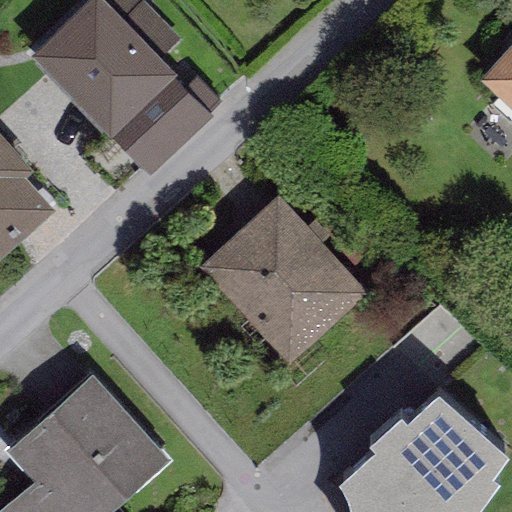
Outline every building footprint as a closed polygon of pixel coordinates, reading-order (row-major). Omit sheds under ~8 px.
[(112,0),(75,0),(33,39),(111,123),(172,64),(112,0)] [(511,30),(480,65),(511,95),(511,30)] [(211,106),(172,64),(111,123),(150,164),(211,106)] [(0,124),(0,245),(53,196),(24,165),(31,158),(0,124)] [(283,181),(202,252),(297,359),(377,288),(283,181)] [(90,361),(7,437),(36,468),(0,501),(0,511),(126,511),(112,496),(168,445),(90,361)] [(438,369),(406,397),(401,391),(367,419),(374,427),(339,458),(342,462),(344,467),(347,475),(350,481),(351,493),(350,504),(347,511),(449,511),(467,487),(473,490),(497,459),(488,454),(506,430),(438,369)]
